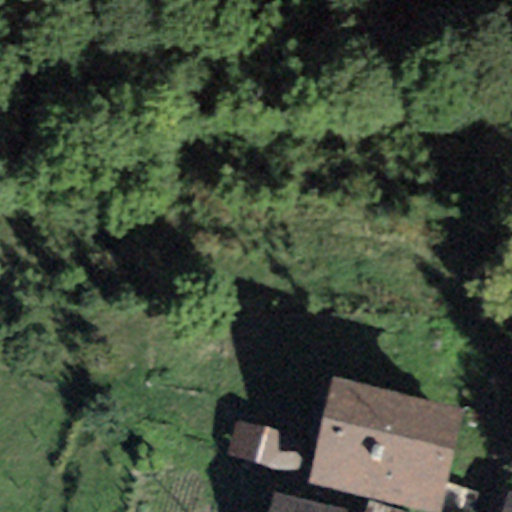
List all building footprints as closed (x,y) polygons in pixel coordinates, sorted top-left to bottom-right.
[(454,402),(327,376),(307,474),(434,500),(454,402)] [(230,388),(227,418),(305,425),(308,395),(230,388)] [(511,511),(511,481),(502,478),(488,511),(511,511)] [(338,511),(340,503),(270,487),(263,511),(338,511)] [(428,511),(429,511),(359,490),(352,511),(428,511)]
